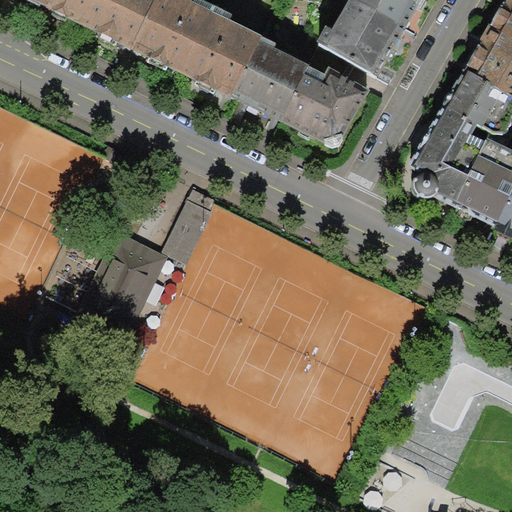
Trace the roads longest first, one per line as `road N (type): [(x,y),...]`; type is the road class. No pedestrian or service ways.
road 1 (secondary): [(0,54),(334,217)]
road 2 (residential): [(334,217),(462,0)]
road 3 (secondary): [(334,217),(511,304)]
